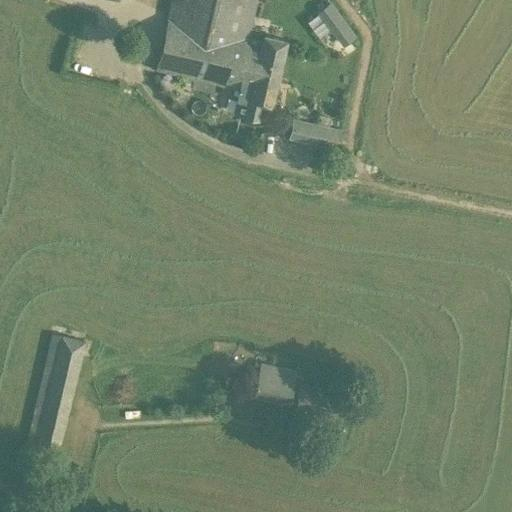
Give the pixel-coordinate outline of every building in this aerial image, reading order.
[(247,36),(255,0),(171,0),(155,68),(239,87),(233,111),(265,118),(269,104),(270,105),(285,39),(263,34),(262,40),(247,36)] [(328,1),(315,11),(342,44),(355,34),(328,1)] [(342,128),(293,118),(289,137),(338,148),(342,128)] [(85,339),(50,332),(24,447),(57,454),(85,339)] [(296,370),(260,363),(253,396),(336,413),(340,391),(294,381),(296,370)]
